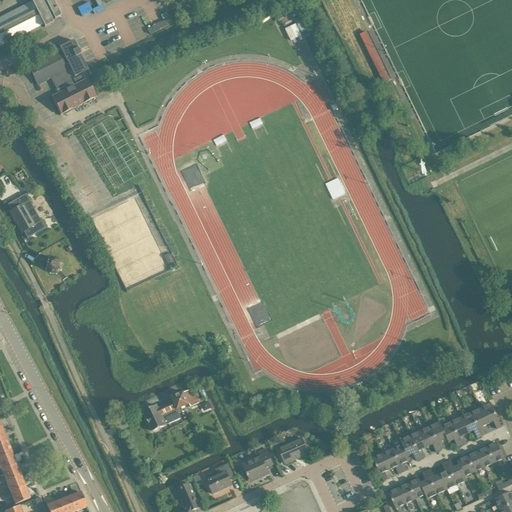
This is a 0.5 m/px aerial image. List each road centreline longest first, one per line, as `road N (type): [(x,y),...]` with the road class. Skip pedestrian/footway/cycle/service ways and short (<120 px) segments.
road 1 (tertiary): [(103,511),(0,314)]
road 2 (residential): [(216,511),(312,469),(333,511)]
